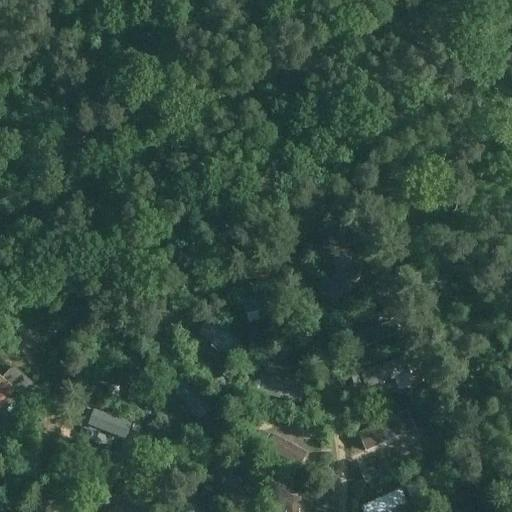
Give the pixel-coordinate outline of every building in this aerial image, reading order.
[(324,294),(336,306),(368,273),(356,261),(324,294)] [(321,290),(327,282),(322,278),(315,286),(321,290)] [(241,300),(245,315),(247,315),(249,323),(263,319),(261,311),(267,309),(268,313),(276,310),(275,307),(282,305),(278,290),(241,300)] [(201,333),(212,342),(209,345),(215,350),(218,347),(231,358),(241,346),(211,321),(201,333)] [(392,321),(353,338),(358,352),(398,335),(392,321)] [(366,389),(410,375),(404,358),(360,372),(366,389)] [(141,402),(145,365),(130,363),(127,401),(141,402)] [(0,373),(0,406),(15,389),(28,401),(40,387),(15,365),(4,377),(0,373)] [(233,366),(227,373),(232,378),(239,371),(233,366)] [(353,386),(360,383),(357,374),(350,376),(353,386)] [(211,409),(184,377),(171,388),(198,420),(211,409)] [(250,377),(246,389),(256,392),(259,379),(250,377)] [(304,387),(261,377),(257,394),(300,405),(304,387)] [(84,408),(78,424),(122,438),(127,423),(84,408)] [(216,410),(209,417),(217,426),(224,419),(216,410)] [(358,434),(365,452),(415,430),(407,412),(358,434)] [(5,421),(0,427),(0,429),(9,437),(16,430),(5,421)] [(263,431),(258,441),(265,445),(270,434),(263,431)] [(266,449),(300,467),(308,453),(274,435),(266,449)] [(222,459),(212,465),(217,472),(227,466),(222,459)] [(247,502),(237,486),(240,484),(236,476),(233,478),(227,469),(216,476),(236,508),(247,502)] [(373,470),(361,475),(365,484),(377,478),(373,470)] [(54,511),(61,504),(66,499),(72,492),(59,481),(32,511),(54,511)] [(120,511),(126,503),(129,505),(134,496),(131,494),(134,489),(121,482),(103,511),(120,511)] [(240,488),(245,498),(256,492),(250,482),(240,488)] [(414,485),(406,489),(410,498),(418,494),(414,485)] [(285,496),(295,495),(294,487),(284,488),(285,496)] [(362,511),(387,511),(392,510),(393,511),(397,511),(403,510),(401,506),(406,503),(400,489),(361,508),(362,511)] [(300,511),(299,498),(282,500),(283,511),(300,511)]
